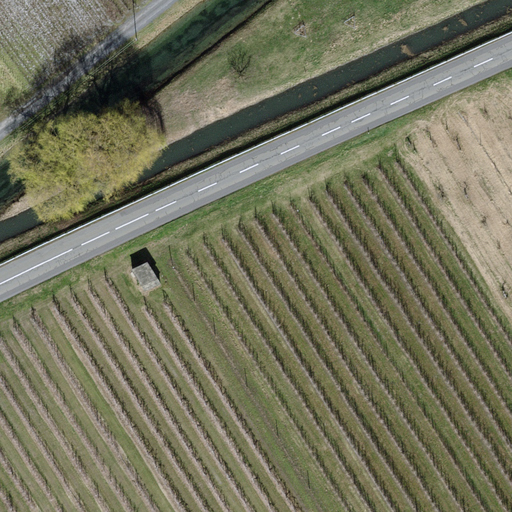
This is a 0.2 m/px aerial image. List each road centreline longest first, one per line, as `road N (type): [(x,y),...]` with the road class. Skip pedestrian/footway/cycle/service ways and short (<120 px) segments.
road 1 (secondary): [(0,283),(511,50)]
road 2 (track): [(167,0),(0,132)]
